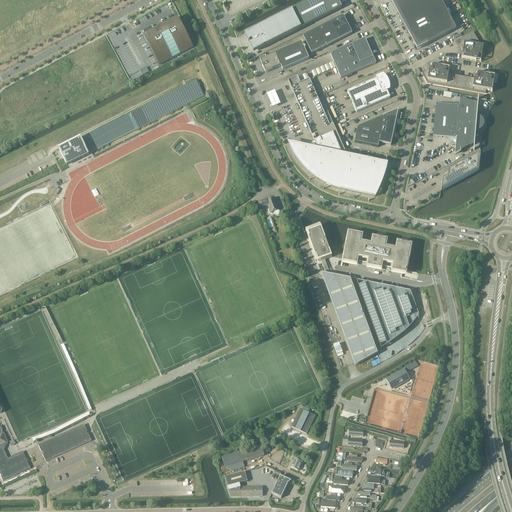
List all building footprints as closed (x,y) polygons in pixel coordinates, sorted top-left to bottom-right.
[(313,0),(293,11),(302,28),(342,8),(342,7),(340,8),(338,4),(342,2),(346,0),(313,0)] [(443,4),(440,0),(390,0),(391,1),(392,1),(398,13),(400,12),(406,24),(443,4)] [(443,4),(406,24),(412,36),(410,37),(417,50),(456,29),(443,4)] [(252,48),(254,52),(263,47),(266,46),(267,46),(301,29),(292,11),(263,26),(257,28),(258,29),(255,30),(245,35),(247,39),(252,48)] [(352,33),(343,15),(302,35),(311,53),(352,33)] [(193,47),(178,18),(144,36),(159,65),(193,47)] [(485,53),(483,49),(483,47),(481,46),(473,32),(455,41),(461,52),(463,53),(463,54),(463,55),(463,58),(462,58),(462,59),(476,61),(476,59),(477,59),(478,58),(478,56),(481,56),(482,56),(482,55),(483,55),(484,55),(485,54),(485,53)] [(341,78),(376,63),(370,51),(365,39),(358,42),(330,54),(341,78)] [(275,53),(276,54),(260,60),(266,73),(281,66),(283,70),(309,59),(301,42),(275,53)] [(335,68),(333,62),(298,77),(300,83),(309,80),(335,68)] [(422,73),(423,74),(427,83),(459,89),(462,77),(448,74),(446,74),(446,71),(446,70),(444,70),(445,68),(430,65),(431,66),(431,69),(430,70),(430,71),(426,70),(423,72),(422,73)] [(492,92),(493,88),(494,82),(493,82),(491,82),(491,79),(491,78),(490,78),(490,76),(476,73),(476,74),(477,74),(476,77),(476,78),(475,78),(475,79),(462,77),(459,89),(486,93),(486,91),(492,92)] [(383,75),(376,78),(376,79),(347,91),(356,113),(390,98),(385,85),(388,84),(389,82),(388,80),(387,79),(386,78),(385,77),(384,76),(383,75)] [(300,83),(298,77),(292,80),(288,81),(295,97),(315,144),(314,144),(314,145),(312,147),(311,149),(298,146),(297,152),(292,151),(292,152),(296,158),(300,163),(304,168),(308,172),(313,176),(317,179),(322,182),(326,184),(331,186),(336,188),(340,190),(375,197),(377,192),(379,188),(381,184),(383,180),(383,178),(384,176),(385,171),(376,169),(377,163),(347,157),(344,148),(329,115),(326,116),(310,79),(309,80),(300,83)] [(59,150),(67,165),(68,165),(88,154),(88,155),(88,154),(82,142),(85,140),(91,152),(204,95),(196,80),(59,150)] [(266,94),(272,107),(281,104),(275,90),(266,94)] [(479,117),(477,116),(478,104),(460,100),(460,103),(440,101),(440,104),(436,104),(433,137),(457,139),(456,154),(475,144),(476,132),(478,132),(480,131),(482,129),(483,127),(484,125),(484,122),(483,120),(481,118),(479,117)] [(379,143),(391,145),(396,124),(395,124),(397,115),(393,114),(393,113),(390,114),(390,113),(358,127),(355,142),(378,147),(379,143)] [(480,154),(448,171),(449,171),(448,174),(447,175),(448,177),(443,180),(442,190),(478,170),(480,154)] [(279,212),(279,210),(277,204),(276,205),(276,203),(275,198),(268,201),(268,199),(259,202),(261,208),(268,206),(270,213),(274,212),(275,214),(276,215),(277,216),(278,215),(279,215),(280,214),(280,213),(279,212)] [(322,274),(355,364),(355,366),(377,353),(358,301),(350,280),(330,276),(324,259),(331,256),(325,240),(324,240),(319,227),(307,231),(310,238),(309,238),(315,256),(316,255),(319,262),(321,261),(326,275),(322,274)] [(381,270),(381,267),(393,269),(392,272),(405,275),(406,272),(410,249),(411,246),(398,244),(397,247),(386,245),(386,241),(373,239),(373,242),(361,240),(362,237),(349,234),(347,244),(344,259),(343,262),(356,265),(357,262),(368,264),(368,267),(381,270)] [(411,291),(356,281),(381,348),(392,342),(404,333),(409,328),(419,315),(411,291)] [(409,378),(404,369),(385,379),(390,388),(409,378)] [(291,427),(307,434),(315,416),(300,409),(291,427)] [(84,425),(38,446),(41,453),(42,452),(43,454),(42,455),(45,462),(91,441),(88,434),(87,434),(86,433),(87,432),(84,425)] [(0,475),(3,481),(30,469),(23,452),(8,459),(2,447),(7,445),(8,443),(3,433),(1,433),(2,431),(1,427),(0,427),(0,475)] [(245,468),(243,462),(264,456),(261,447),(222,458),(225,467),(226,467),(226,469),(231,471),(245,468)] [(291,467),(299,471),(303,463),(294,459),(291,467)] [(227,487),(229,491),(230,497),(262,496),(262,487),(241,488),(240,484),(247,481),(245,472),(225,477),(228,487),(227,487)] [(280,476),(272,494),(281,498),(288,483),(288,484),(288,483),(291,482),(291,481),(280,476)] [(333,479),(332,484),(348,486),(348,481),(342,480),(342,477),(335,476),(334,479),(333,479)]
